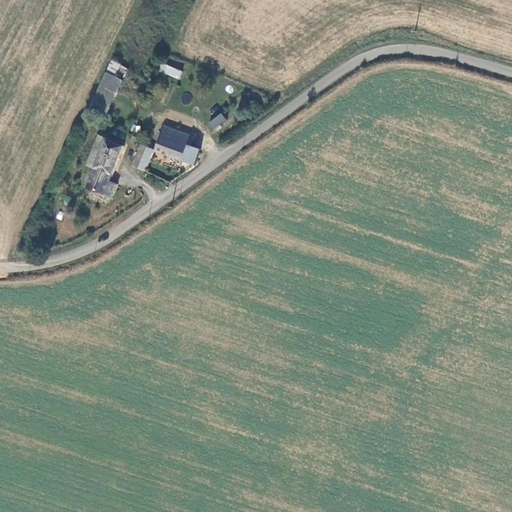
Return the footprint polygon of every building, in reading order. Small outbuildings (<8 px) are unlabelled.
[(110,75),(93,110),(109,118),(126,82),(118,79),(127,59),(117,54),(107,74),(110,75)] [(166,65),(182,69),(184,63),(168,59),(166,65)] [(159,72),(180,78),(182,70),(161,63),(159,72)] [(208,120),(212,128),(226,121),(222,114),(208,120)] [(196,158),(202,159),(205,153),(189,147),(191,137),(165,127),(156,152),(193,165),(196,158)] [(112,198),(119,184),(111,181),(124,146),(110,140),(98,136),(87,166),(94,169),(86,188),(112,198)] [(154,150),(141,145),(133,167),(146,173),(154,150)]
